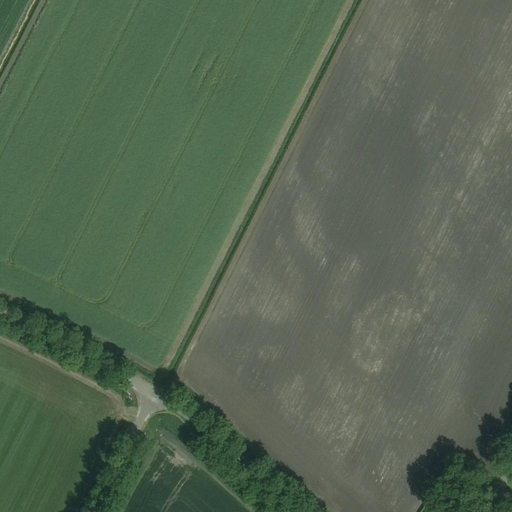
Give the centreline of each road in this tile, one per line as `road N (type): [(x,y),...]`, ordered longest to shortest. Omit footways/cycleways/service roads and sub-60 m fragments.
road 1 (tertiary): [(294,511),(194,421),(149,393)]
road 2 (tertiary): [(149,393),(0,321)]
road 3 (unclassified): [(91,511),(149,393)]
